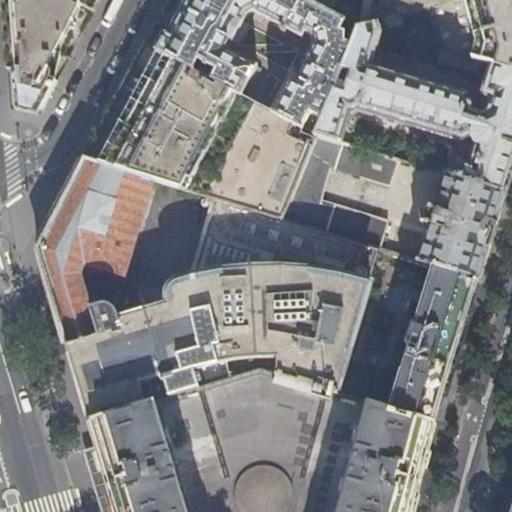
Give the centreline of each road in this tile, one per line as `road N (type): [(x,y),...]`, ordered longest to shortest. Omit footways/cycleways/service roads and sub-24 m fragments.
road 1 (residential): [(135,0),(56,151),(0,172)]
road 2 (residential): [(476,511),(511,388)]
